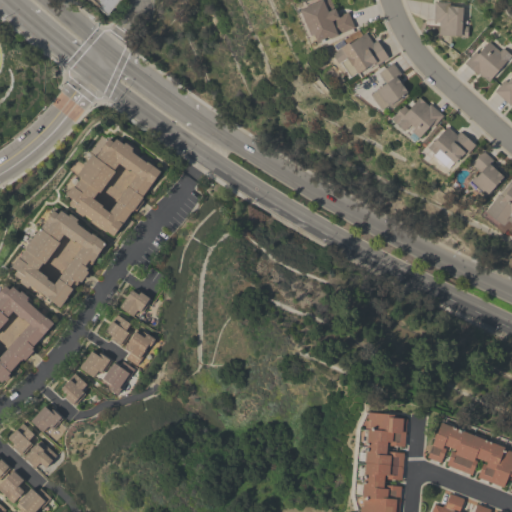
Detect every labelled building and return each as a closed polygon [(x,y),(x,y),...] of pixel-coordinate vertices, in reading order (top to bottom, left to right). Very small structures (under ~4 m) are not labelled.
[(89,0),(119,0),(117,3),(118,3),(114,8),(113,7),(106,15),(89,0)] [(299,10),(322,0),(330,0),(333,7),(332,7),(333,9),(334,8),(338,16),(347,12),(354,27),(335,36),(336,36),(330,39),(330,38),(317,43),(313,35),(310,36),(299,10)] [(461,26),(467,26),(467,38),(459,37),(459,36),(444,35),(444,38),(440,37),(441,35),(438,35),(439,22),(433,22),(434,2),(449,2),(449,5),(452,6),(452,7),(462,7),(461,26)] [(356,74),(356,73),(349,77),(339,63),(338,64),(332,54),(347,44),(348,44),(365,33),(372,43),(376,40),(388,58),(376,65),(374,63),(370,65),(362,70),(356,74)] [(474,52),(477,54),(488,41),(495,48),(492,52),(496,55),(502,48),(511,55),(506,61),(506,60),(490,79),(491,79),(488,82),(478,73),(477,75),(464,63),(474,52)] [(380,111),(369,95),(385,83),(378,73),(392,62),(400,74),(398,76),(403,83),(401,84),(407,92),(388,106),(387,105),(380,111)] [(511,102),(509,105),(494,91),(504,80),(507,82),(511,76),(511,102)] [(414,143),(406,136),(414,128),(410,124),(404,131),(390,119),(403,105),(407,109),(418,97),(428,106),(430,104),(443,116),(432,128),(429,126),(418,138),(414,143)] [(427,148),(435,138),(436,139),(447,126),(456,135),(459,131),(475,145),(465,155),(462,153),(453,163),(447,157),(441,163),(434,156),(435,155),(427,148)] [(77,177),(76,176),(91,155),(93,156),(106,138),(105,138),(107,136),(112,140),(116,135),(117,137),(117,138),(124,143),(124,142),(132,148),(130,150),(132,151),(131,152),(142,160),(143,159),(147,163),(149,161),(162,172),(142,200),(144,201),(136,211),(135,210),(129,218),(134,222),(128,230),(123,225),(112,239),(111,238),(112,238),(100,229),(101,229),(83,215),(82,216),(75,211),(75,210),(67,204),(67,205),(65,204),(69,200),(63,195),(64,194),(65,195),(77,177)] [(494,187),(495,188),(488,195),(486,194),(482,197),(467,183),(472,178),(469,176),(474,170),(479,173),(482,170),(477,165),(474,168),(470,164),(482,151),(493,160),(491,162),(497,168),(495,170),(502,177),(494,187)] [(511,232),(511,234),(506,229),(502,234),(494,228),(498,223),(485,212),(499,194),(511,178),(511,232)] [(68,216),(70,214),(77,219),(75,222),(77,223),(78,222),(83,226),(82,228),(84,228),(83,229),(91,235),(91,233),(105,243),(92,262),(89,260),(84,266),(87,268),(86,270),(88,272),(80,282),(79,281),(72,290),(71,290),(67,296),(67,297),(59,307),(44,296),(37,290),(36,292),(30,288),(32,286),(31,286),(30,287),(29,286),(27,288),(20,283),(21,280),(13,274),(16,270),(11,267),(18,258),(25,250),(24,249),(39,228),(40,228),(53,210),(58,214),(60,211),(68,216)] [(46,317),(53,324),(32,347),(33,347),(31,349),(33,351),(24,360),(23,359),(21,360),(20,360),(9,372),(10,373),(7,376),(9,377),(5,381),(3,380),(1,383),(0,382),(0,291),(5,286),(9,290),(12,286),(19,293),(21,291),(28,297),(26,299),(27,300),(26,301),(27,301),(28,300),(33,305),(32,306),(45,318),(46,317)] [(141,313),(139,312),(136,310),(132,317),(118,308),(124,298),(125,298),(130,291),(137,295),(138,292),(150,300),(141,313)] [(111,321),(111,322),(116,315),(122,318),(121,319),(129,324),(125,330),(130,333),(121,347),(109,339),(111,336),(104,331),(111,321)] [(149,346),(148,345),(143,352),(145,353),(137,365),(126,358),(129,353),(123,349),(136,329),(141,333),(142,331),(154,339),(149,346)] [(90,351),(97,356),(99,353),(110,361),(102,374),(97,370),(93,377),(79,368),(79,367),(82,362),(83,362),(90,351)] [(113,363),(119,367),(123,361),(135,369),(127,380),(125,378),(119,386),(121,387),(116,395),(104,386),(105,385),(100,382),(102,379),(101,379),(113,363)] [(74,406),(72,404),(64,397),(66,394),(60,389),(74,373),(86,384),(81,390),(83,392),(82,393),(84,394),(74,406)] [(44,406),(49,411),(51,409),(60,417),(62,419),(51,430),(47,426),(42,432),(30,421),(44,406)] [(364,461),(357,461),(358,452),(365,453),(365,451),(366,451),(367,445),(365,445),(366,431),(367,431),(367,429),(369,429),(369,421),(367,420),(368,412),(397,415),(396,417),(402,417),(402,419),(406,419),(404,447),(389,446),(390,441),(386,441),(385,455),(388,455),(388,452),(403,453),(401,480),(387,479),(387,475),(384,474),(382,488),(385,488),(385,485),(401,487),(398,511),(359,511),(360,507),(362,507),(363,497),(362,497),(362,495),(361,495),(362,483),(363,483),(363,476),(363,464),(364,464),(365,463),(364,463),(364,461)] [(442,423),(443,422),(452,426),(452,427),(460,431),(461,430),(471,434),(473,435),(485,439),(484,440),(490,442),(491,441),(502,446),(501,446),(503,447),(502,450),(505,451),(505,450),(511,452),(511,473),(510,479),(506,478),(503,487),(476,477),(482,463),(485,464),(486,462),(474,457),(473,460),(476,461),(471,475),(445,465),(451,451),(454,452),(455,450),(443,445),(442,448),(445,449),(440,463),(426,457),(434,437),(433,437),(434,433),(436,434),(440,422),(442,423)] [(21,456),(11,446),(13,444),(7,438),(21,423),(33,434),(28,440),(32,444),(21,456)] [(56,455),(45,467),(39,462),(34,468),(23,458),(35,444),(36,444),(40,441),(56,455)] [(0,477),(0,459),(9,468),(0,477)] [(0,491),(0,483),(12,471),(22,480),(17,486),(23,491),(12,503),(0,491)] [(30,489),(35,493),(39,489),(50,498),(41,508),(39,506),(33,511),(19,511),(18,511),(19,509),(15,506),(30,489)] [(441,508),(443,505),(445,505),(449,493),(463,499),(458,511),(472,511),(476,504),(490,510),(489,511),(431,511),(434,505),(441,508)]
